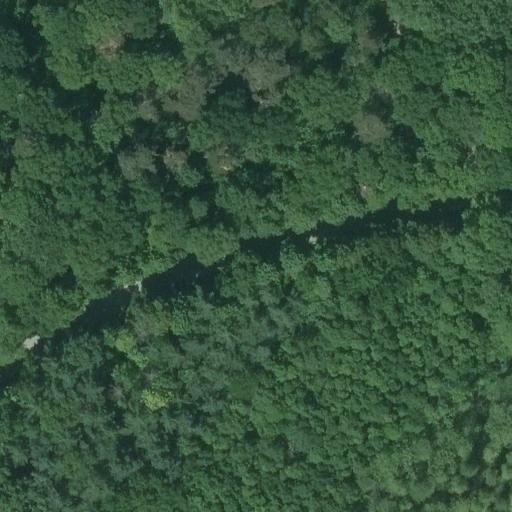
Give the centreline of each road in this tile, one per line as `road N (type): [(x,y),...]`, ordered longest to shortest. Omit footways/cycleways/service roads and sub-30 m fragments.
road 1 (tertiary): [(511,178),(205,262),(136,291),(0,372)]
road 2 (track): [(473,143),(380,0)]
road 3 (unknown): [(511,89),(501,99),(472,90),(451,68),(420,0)]
